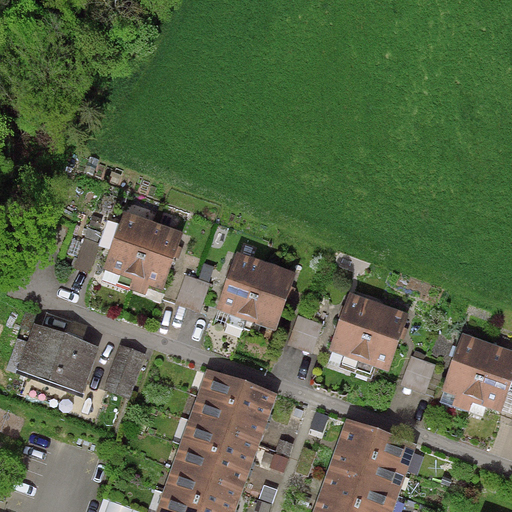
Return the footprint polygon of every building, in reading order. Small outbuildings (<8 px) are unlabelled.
[(184,231),(123,210),(103,268),(106,269),(102,279),(146,295),(149,285),(163,290),(184,231)] [(99,244),(84,238),(73,268),(88,273),(99,244)] [(295,273),(236,251),(214,309),(229,315),(225,326),(258,338),(262,326),(274,330),(295,273)] [(211,283),(186,274),(175,304),(200,313),(211,283)] [(408,313),(349,292),(328,350),(343,355),(338,367),(371,379),(376,366),(388,371),(408,313)] [(323,324),(298,315),(287,344),(312,353),(323,324)] [(67,334),(33,322),(17,369),(82,392),(99,345),(82,339),(87,326),(72,320),(67,334)] [(511,382),(511,350),(462,333),(442,391),(443,391),(440,402),(483,417),(487,407),(501,413),(511,382)] [(145,354),(119,345),(104,389),(130,398),(145,354)] [(436,364),(411,355),(400,385),(425,394),(436,364)] [(234,511),(277,394),(206,368),(154,511),(234,511)] [(392,511),(417,445),(347,419),(312,511),(392,511)] [(140,511),(109,501),(104,511),(140,511)]
